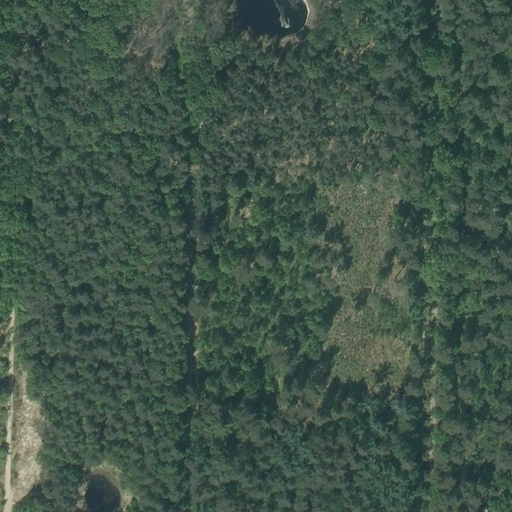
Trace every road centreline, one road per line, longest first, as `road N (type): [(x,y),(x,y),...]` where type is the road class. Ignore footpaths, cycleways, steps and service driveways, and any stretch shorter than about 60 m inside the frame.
road 1 (track): [(430,511),(435,0)]
road 2 (track): [(7,511),(8,0)]
road 3 (track): [(184,511),(186,80)]
road 4 (track): [(484,501),(511,379)]
